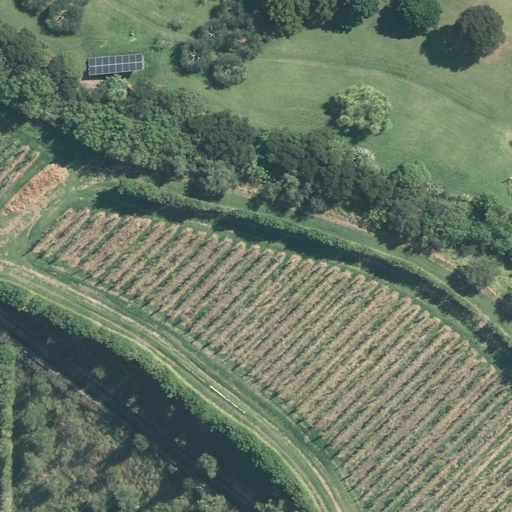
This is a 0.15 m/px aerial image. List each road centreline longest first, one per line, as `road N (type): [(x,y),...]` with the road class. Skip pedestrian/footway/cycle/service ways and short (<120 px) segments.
road 1 (track): [(511,334),(442,274),(336,230),(206,195),(105,176),(59,183),(8,228)]
road 2 (track): [(0,274),(151,341),(305,466),(326,511)]
